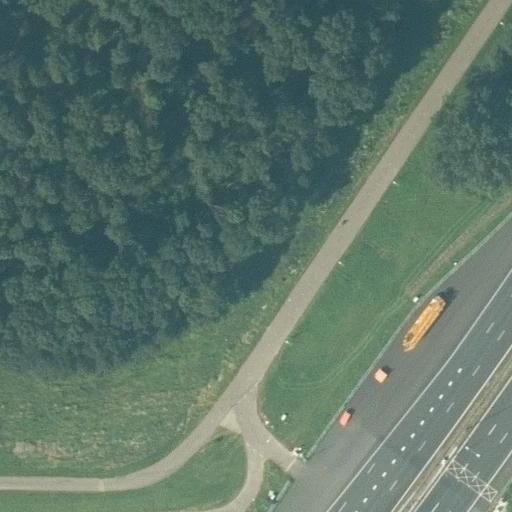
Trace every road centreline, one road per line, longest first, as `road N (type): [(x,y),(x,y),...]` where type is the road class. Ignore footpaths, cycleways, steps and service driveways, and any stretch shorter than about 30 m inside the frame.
road 1 (unknown): [(511,233),(312,485)]
road 2 (motorway): [(511,306),(364,511)]
road 3 (motorway): [(440,511),(511,412)]
